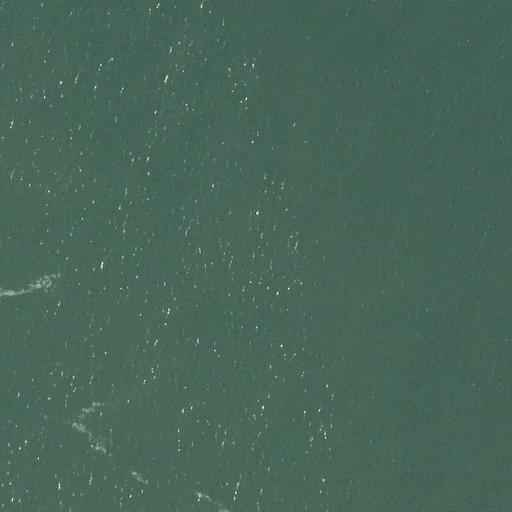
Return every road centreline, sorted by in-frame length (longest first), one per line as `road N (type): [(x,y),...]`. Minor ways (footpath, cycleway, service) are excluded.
road 1 (trunk): [(184,511),(198,0)]
road 2 (trunk): [(135,0),(123,511)]
